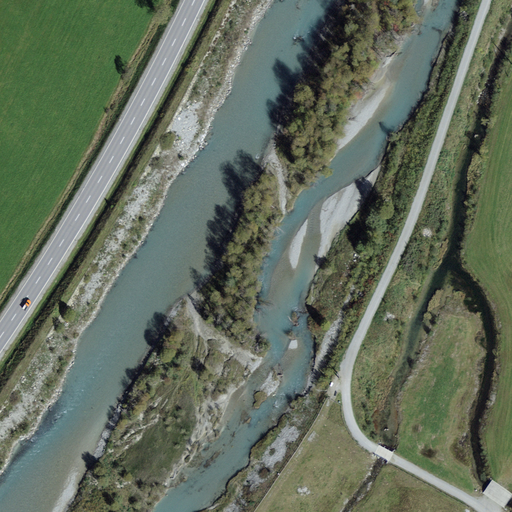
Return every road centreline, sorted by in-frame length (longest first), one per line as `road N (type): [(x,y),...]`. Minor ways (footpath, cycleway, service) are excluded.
road 1 (track): [(487,0),(345,371)]
road 2 (primary): [(194,0),(118,147),(0,337)]
road 3 (track): [(345,371),(358,436),(485,511)]
road 4 (track): [(345,371),(259,511)]
